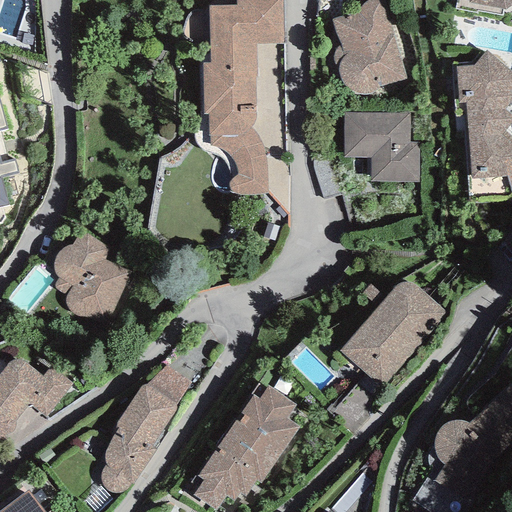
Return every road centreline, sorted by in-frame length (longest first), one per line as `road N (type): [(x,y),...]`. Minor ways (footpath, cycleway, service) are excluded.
road 1 (residential): [(245,299),(287,267),(305,238),(298,0)]
road 2 (residential): [(0,464),(137,368),(188,315),(245,299)]
road 3 (residential): [(56,0),(62,186),(42,228),(0,280)]
road 4 (residential): [(281,511),(476,317)]
road 5 (residential): [(245,299),(236,351),(121,511)]
